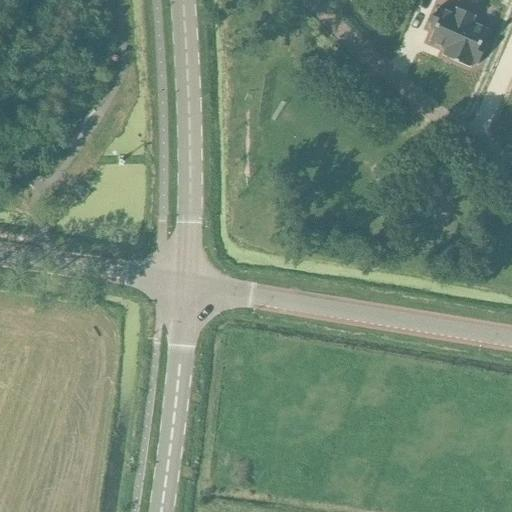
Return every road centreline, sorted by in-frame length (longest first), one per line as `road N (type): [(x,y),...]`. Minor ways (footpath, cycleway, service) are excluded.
road 1 (tertiary): [(511,340),(184,282)]
road 2 (residential): [(184,282),(190,163),(181,0)]
road 3 (residential): [(311,0),(402,87),(511,164)]
road 4 (tertiary): [(162,511),(184,282)]
road 5 (tertiary): [(184,282),(0,254)]
